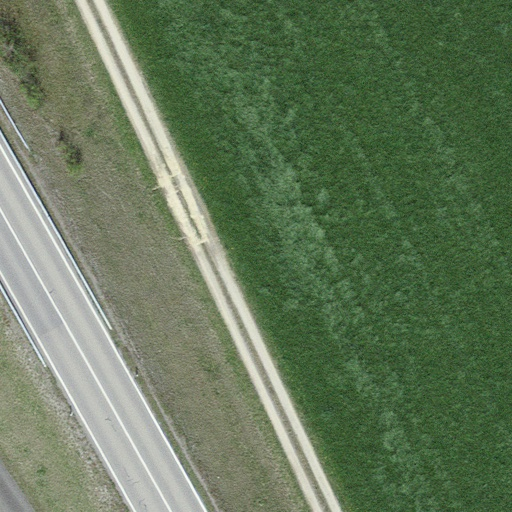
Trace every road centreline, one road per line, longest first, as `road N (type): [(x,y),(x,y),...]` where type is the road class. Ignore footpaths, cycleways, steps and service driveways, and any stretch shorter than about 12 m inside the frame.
road 1 (track): [(327,511),(89,0)]
road 2 (secondary): [(0,208),(171,511)]
